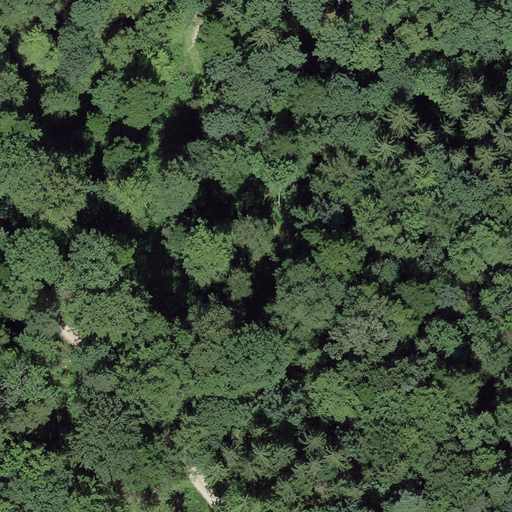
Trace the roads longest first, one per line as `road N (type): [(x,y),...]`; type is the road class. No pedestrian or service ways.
road 1 (track): [(511,81),(412,107),(295,124),(241,114),(198,78),(190,61),(207,0)]
road 2 (track): [(214,511),(0,257)]
